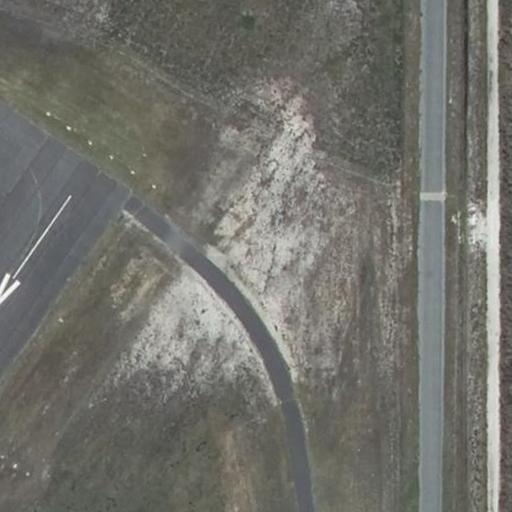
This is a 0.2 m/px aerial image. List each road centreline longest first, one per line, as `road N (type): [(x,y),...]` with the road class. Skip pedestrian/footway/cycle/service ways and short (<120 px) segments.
road 1 (unclassified): [(434,0),(431,511)]
road 2 (track): [(492,0),(493,511)]
